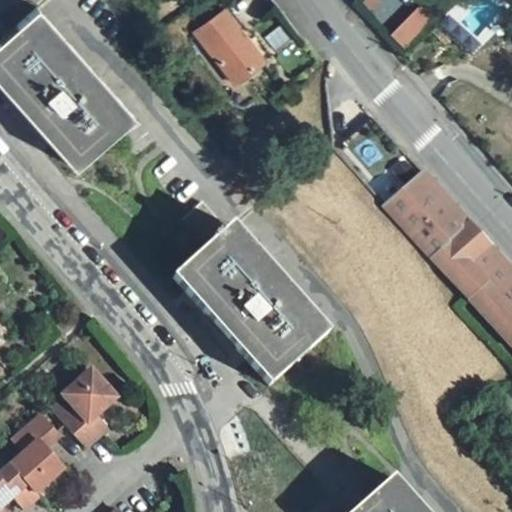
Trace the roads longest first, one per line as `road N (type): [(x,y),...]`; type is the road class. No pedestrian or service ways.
road 1 (unknown): [(92,0),(138,52),(462,511)]
road 2 (residential): [(0,176),(203,423)]
road 3 (secondary): [(320,0),(511,229)]
road 4 (residential): [(203,423),(97,511)]
